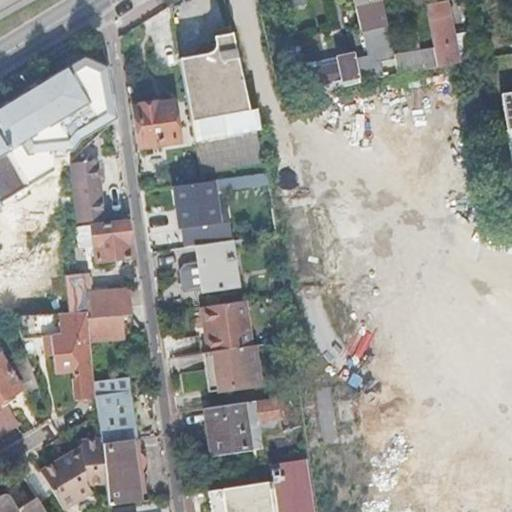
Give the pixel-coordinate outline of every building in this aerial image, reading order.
[(380,0),(355,0),(368,58),(353,61),(358,85),(383,79),(380,64),(394,61),(393,57),(380,0)] [(437,68),(458,65),(446,2),(433,5),(431,0),(429,0),(424,1),(437,68)] [(491,31),(485,6),(471,9),(476,34),(491,31)] [(258,133),(255,111),(249,112),(232,33),(213,37),(215,44),(207,46),(207,44),(205,45),(208,54),(179,60),(194,144),(218,140),(258,133)] [(490,54),(488,38),(477,39),(480,55),(490,54)] [(394,61),(398,76),(437,68),(433,49),(393,57),(394,61)] [(310,97),(358,85),(353,61),(352,57),(338,59),(340,66),(317,71),(316,65),(303,66),(310,97)] [(87,58),(0,110),(0,205),(1,205),(68,158),(79,141),(114,121),(106,66),(87,58)] [(511,94),(501,96),(507,132),(505,132),(511,169),(511,94)] [(177,141),(172,104),(135,109),(141,146),(177,141)] [(68,166),(75,226),(103,223),(96,163),(68,166)] [(219,224),(213,182),(202,184),(173,188),(179,230),(219,224)] [(75,229),(77,248),(90,246),(92,264),(130,260),(124,223),(75,229)] [(238,289),(231,241),(196,247),(202,293),(238,289)] [(85,276),(63,278),(67,314),(85,313),(89,343),(124,338),(121,318),(132,316),(128,291),(88,295),(85,276)] [(212,352),(251,346),(244,301),(241,302),(201,308),(204,330),(209,329),(212,352)] [(19,315),(21,333),(43,331),(45,351),(52,351),(54,369),(73,367),(76,397),(93,394),(84,315),(42,317),(42,314),(19,315)] [(12,315),(18,333),(21,333),(19,315),(12,315)] [(209,329),(204,330),(207,353),(212,352),(209,329)] [(260,385),(254,346),(251,346),(212,352),(207,353),(202,354),(208,393),(260,385)] [(0,403),(21,391),(0,356),(0,403)] [(93,382),(97,415),(99,438),(100,447),(141,440),(133,377),(93,382)] [(279,420),(276,400),(256,402),(259,423),(261,436),(280,433),(279,420)] [(243,404),(205,409),(212,455),(249,451),(243,404)] [(100,447),(99,438),(78,440),(79,446),(38,471),(63,510),(90,492),(86,485),(104,484),(100,447)] [(100,447),(104,484),(107,507),(150,501),(141,440),(100,447)] [(274,511),(311,511),(303,459),(268,464),(274,511)] [(271,511),(268,484),(207,492),(209,511),(271,511)] [(45,511),(36,498),(17,510),(9,497),(8,496),(7,496),(6,495),(5,495),(4,496),(3,496),(1,497),(0,497),(0,511),(45,511)]
